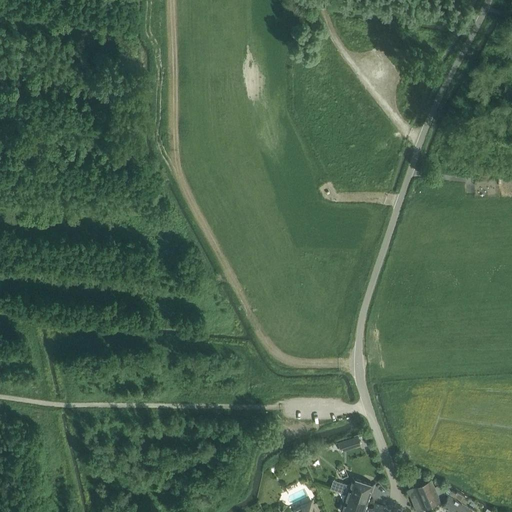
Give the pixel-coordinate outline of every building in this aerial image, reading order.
[(312,471),(314,477),(321,474),(318,468),(312,471)] [(454,511),(463,497),(465,495),(457,490),(456,493),(448,488),(445,492),(441,483),(435,486),(432,478),(424,481),(421,473),(405,480),(409,488),(407,489),(417,511),(440,501),(438,496),(446,492),(448,494),(442,505),(453,511),(454,511)] [(333,479),(330,488),(347,494),(347,495),(366,501),(370,491),(371,491),(373,485),(352,478),(349,485),(333,479)] [(343,503),(340,511),(342,511),(363,511),(366,501),(347,495),(345,503),(343,503)] [(475,511),(476,511),(465,504),(468,500),(463,497),(454,511),(475,511)] [(314,511),(311,503),(296,510),(297,511),(314,511)]
